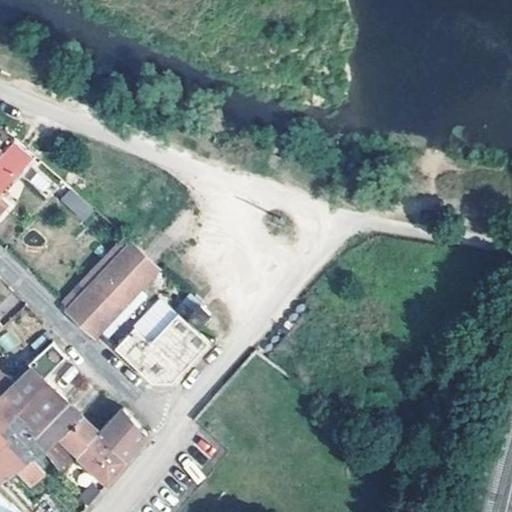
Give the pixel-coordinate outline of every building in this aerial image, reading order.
[(15,139),(2,152),(0,154),(0,210),(8,201),(0,194),(0,188),(14,173),(7,166),(25,147),(15,139)] [(88,182),(70,167),(60,179),(84,199),(91,192),(84,187),(88,182)] [(159,267),(132,241),(68,310),(96,337),(101,331),(159,267)] [(26,306),(21,300),(17,305),(22,309),(26,306)] [(215,313),(204,303),(190,317),(201,327),(215,313)] [(192,314),(184,308),(152,341),(136,326),(117,348),(153,383),(172,383),(209,342),(196,330),(199,326),(189,318),(192,314)] [(50,330),(44,325),(38,331),(44,336),(50,330)] [(13,386),(0,399),(0,415),(5,421),(16,411),(39,433),(69,404),(45,380),(65,358),(52,345),(13,386)] [(0,399),(13,386),(0,372),(0,399)] [(83,417),(69,404),(39,433),(54,446),(63,438),(83,417)] [(123,409),(99,434),(126,460),(147,436),(123,409)] [(31,460),(33,457),(46,448),(60,467),(55,471),(58,476),(80,454),(63,438),(54,446),(39,433),(16,411),(5,421),(0,426),(10,437),(31,460)] [(0,445),(10,437),(0,426),(5,421),(0,415),(0,445)] [(83,417),(63,438),(80,454),(99,434),(83,417)] [(99,434),(80,454),(107,482),(126,460),(99,434)] [(0,478),(3,480),(20,467),(33,483),(38,480),(45,474),(33,457),(31,460),(10,437),(0,445),(0,478)] [(0,511),(6,511),(11,508),(0,496),(0,511)]
